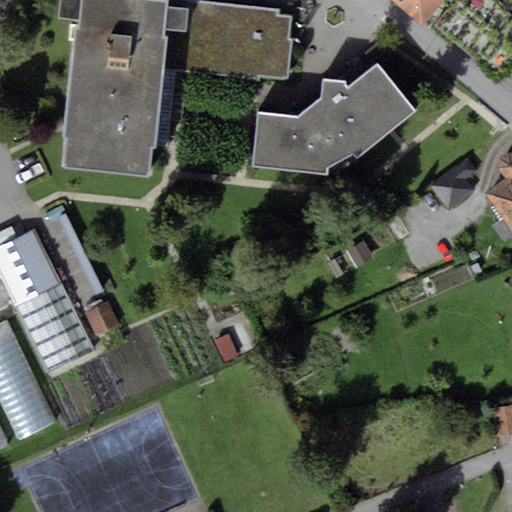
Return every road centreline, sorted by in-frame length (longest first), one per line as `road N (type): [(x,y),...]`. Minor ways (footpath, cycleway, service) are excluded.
road 1 (residential): [(511,112),(372,0)]
road 2 (unclassified): [(373,511),(511,453)]
